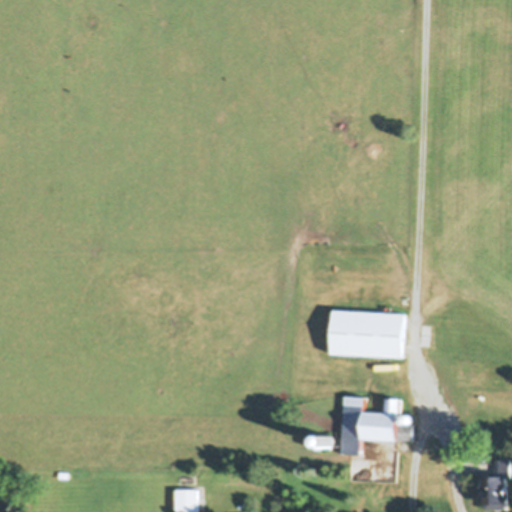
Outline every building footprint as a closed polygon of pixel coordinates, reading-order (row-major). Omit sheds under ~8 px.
[(337,305),(408,309),(406,352),(335,348),(337,305)] [(406,420),(405,419),(405,418),(404,416),(405,414),(405,413),(406,412),(408,411),(410,411),(411,412),(412,412),(413,414),(414,415),(414,417),(413,419),(411,420),(416,420),(415,438),(400,437),(400,436),(367,433),(366,449),(344,449),(347,392),(369,392),(368,406),(390,407),(390,393),(403,394),(402,420),(406,420)] [(327,444),(326,443),(325,441),(324,440),(324,438),(324,437),(325,435),(326,434),(327,433),(328,433),(330,432),(331,432),(333,433),(335,434),(335,435),(336,437),(336,438),(336,440),(335,441),(334,443),(333,444),(332,444),(330,444),(328,444),(327,444)] [(497,456),(511,456),(511,474),(510,474),(510,499),(509,499),(509,505),(488,505),(488,500),(486,500),(486,488),(483,488),(483,483),(486,483),(486,472),(497,471),(497,456)] [(179,473),(197,473),(196,482),(179,482),(179,473)] [(178,511),(178,486),(200,486),(200,511),(178,511)]
